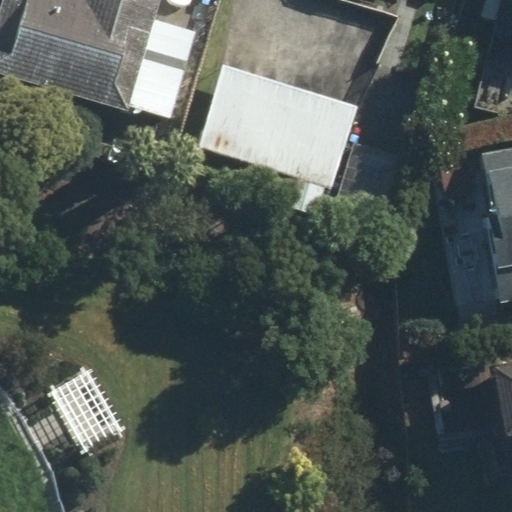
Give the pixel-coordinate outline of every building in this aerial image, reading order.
[(2,0),(0,8),(0,73),(179,125),(205,34),(162,22),(168,0),(2,0)] [(511,0),(496,0),(487,31),(511,38),(511,0)] [(360,104),(223,57),(194,140),(332,187),(360,104)] [(511,148),(493,151),(507,264),(511,262),(511,148)] [(511,361),(503,363),(511,408),(511,361)]
